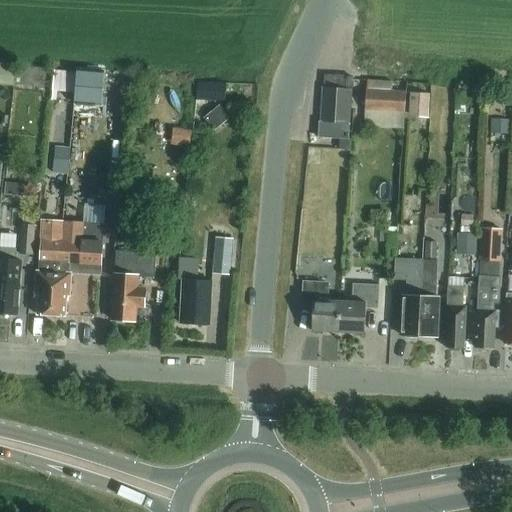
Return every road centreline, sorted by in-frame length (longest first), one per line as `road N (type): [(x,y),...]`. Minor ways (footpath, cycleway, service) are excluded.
road 1 (unclassified): [(257,379),(279,91),(320,0)]
road 2 (residential): [(257,379),(0,361)]
road 3 (residential): [(511,390),(257,379)]
road 4 (secondary): [(182,500),(0,443)]
road 5 (secondary): [(326,511),(511,481)]
